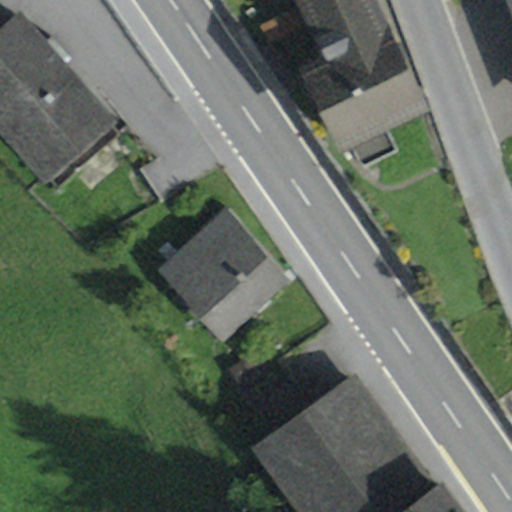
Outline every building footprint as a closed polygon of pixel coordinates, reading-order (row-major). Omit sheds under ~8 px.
[(313,68),(346,138),(419,104),(369,0),(307,0),(335,58),(313,68)] [(265,26),(271,40),(302,25),(296,12),(265,26)] [(0,34),(0,120),(39,166),(102,112),(53,57),(44,46),(19,18),(0,34)] [(53,38),(44,46),(53,57),(62,49),(53,38)] [(294,79),(271,45),(261,52),(284,85),(294,79)] [(39,166),(58,187),(120,133),(102,112),(39,166)] [(167,265),(224,329),(287,273),(230,209),(167,265)] [(234,366),(248,387),(267,375),(253,354),(234,366)] [(264,407),(283,432),(322,404),(304,379),(264,407)] [(261,448),(307,511),(378,511),(424,479),(354,382),(322,404),(283,432),(261,448)] [(460,511),(443,487),(406,511),(460,511)]
